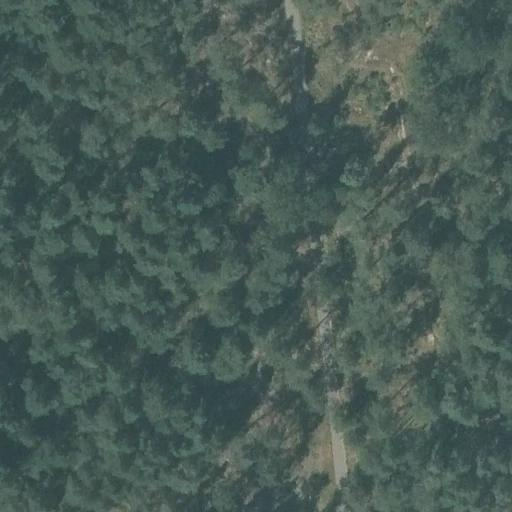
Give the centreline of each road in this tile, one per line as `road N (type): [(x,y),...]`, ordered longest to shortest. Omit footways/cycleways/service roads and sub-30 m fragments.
road 1 (unclassified): [(343,511),(289,0)]
road 2 (track): [(297,69),(359,69),(402,107),(419,302),(471,378),(511,420)]
